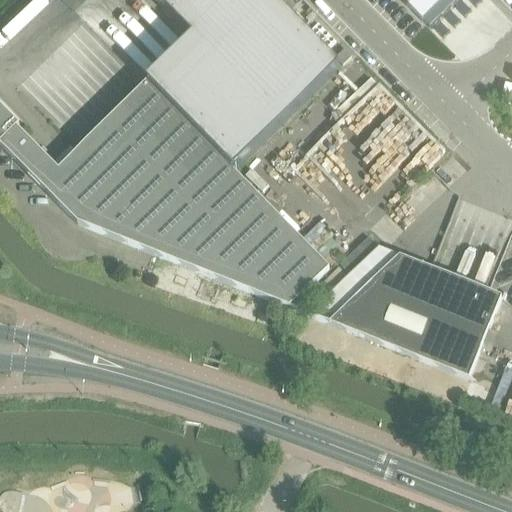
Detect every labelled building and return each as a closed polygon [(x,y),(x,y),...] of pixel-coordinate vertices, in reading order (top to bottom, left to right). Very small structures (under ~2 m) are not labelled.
[(328,60),(296,27),(269,0),(152,0),(193,41),(147,86),(234,175),(339,71),(328,60)] [(342,46),(328,60),(339,71),(353,57),(342,46)] [(289,311),(329,272),(234,175),(147,86),(59,173),(16,131),(19,128),(0,108),(0,148),(77,226),(289,311)] [(377,248),(369,240),(340,267),(348,276),(377,248)] [(309,319),(468,383),(501,301),(379,252),(309,319)] [(346,278),(338,270),(322,286),(330,294),(346,278)]
